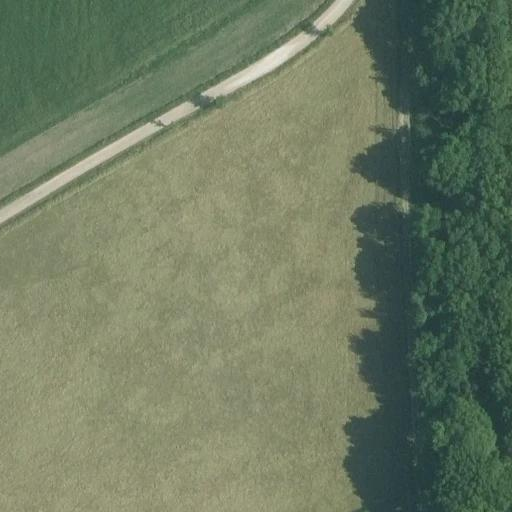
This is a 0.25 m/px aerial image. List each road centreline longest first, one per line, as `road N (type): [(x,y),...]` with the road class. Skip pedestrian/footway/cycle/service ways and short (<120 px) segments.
road 1 (track): [(419,511),(404,0)]
road 2 (track): [(349,0),(279,59),(0,225)]
